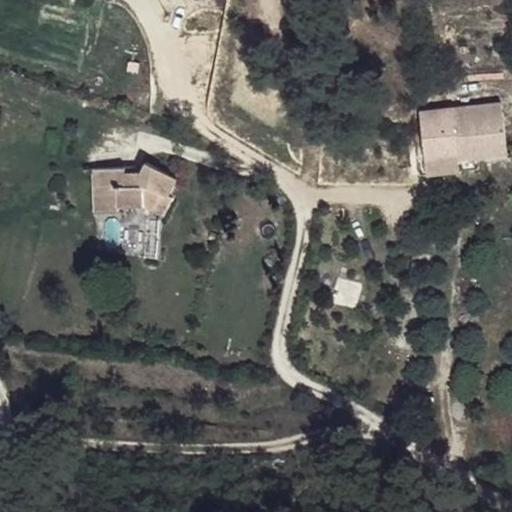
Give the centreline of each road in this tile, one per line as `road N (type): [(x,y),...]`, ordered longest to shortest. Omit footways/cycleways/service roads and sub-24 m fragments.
road 1 (unclassified): [(364,451),(308,431),(299,416),(309,205),(289,164),(235,146)]
road 2 (unclassified): [(0,416),(23,437),(286,457),(364,451)]
road 3 (unclassified): [(235,146),(191,159),(122,136),(63,139),(0,124)]
road 4 (unclassified): [(235,146),(157,120),(106,0)]
road 5 (unclassified): [(477,511),(364,451)]
